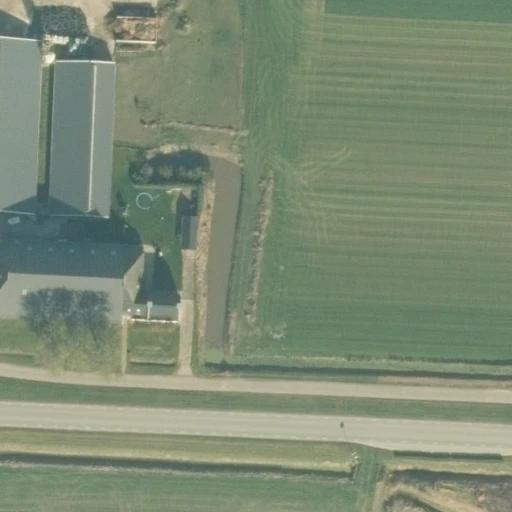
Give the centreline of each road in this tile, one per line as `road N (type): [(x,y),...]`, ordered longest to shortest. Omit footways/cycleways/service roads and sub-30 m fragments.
road 1 (unclassified): [(0,369),(511,396)]
road 2 (primary): [(511,436),(0,413)]
